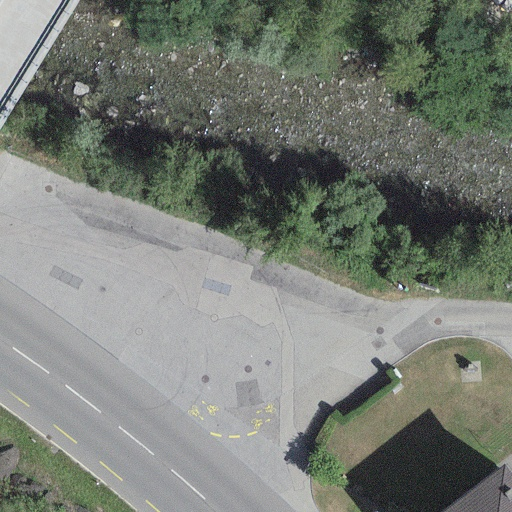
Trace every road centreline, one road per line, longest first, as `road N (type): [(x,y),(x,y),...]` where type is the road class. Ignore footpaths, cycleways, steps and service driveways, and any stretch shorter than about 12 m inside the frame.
road 1 (unclassified): [(511,317),(413,317),(365,334),(188,490)]
road 2 (primary): [(188,490),(0,340)]
